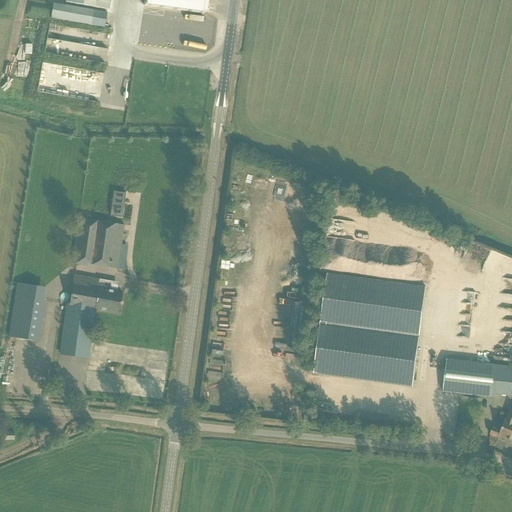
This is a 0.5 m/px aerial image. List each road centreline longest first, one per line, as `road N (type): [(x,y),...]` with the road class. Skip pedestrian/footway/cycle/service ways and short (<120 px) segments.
road 1 (unclassified): [(176,425),(235,0)]
road 2 (unclassified): [(511,470),(448,451),(176,425)]
road 3 (unclassified): [(176,425),(0,411)]
